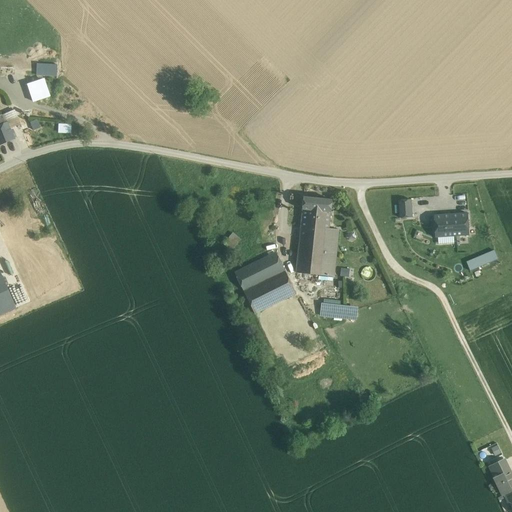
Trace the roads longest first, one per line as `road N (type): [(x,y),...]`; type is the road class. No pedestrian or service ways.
road 1 (track): [(511,174),(349,185),(97,144),(64,147),(0,174)]
road 2 (track): [(511,435),(438,289),(393,264),(356,185)]
road 3 (track): [(115,146),(93,124),(31,105),(0,81)]
road 4 (track): [(286,177),(281,248),(308,299)]
